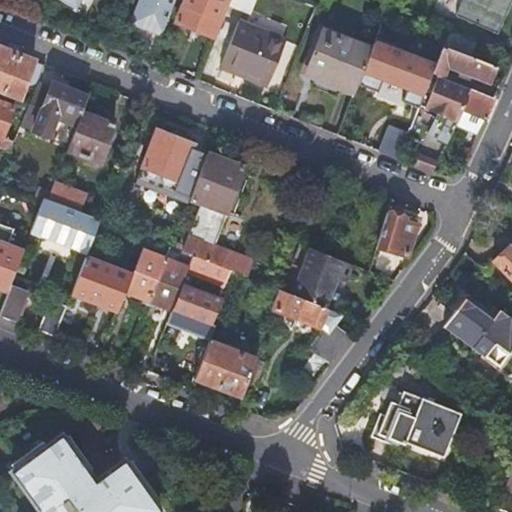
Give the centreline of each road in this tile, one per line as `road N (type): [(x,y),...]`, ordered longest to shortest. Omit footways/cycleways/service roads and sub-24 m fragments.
road 1 (residential): [(0,25),(471,206)]
road 2 (residential): [(471,206),(278,458)]
road 3 (residential): [(0,344),(278,458)]
road 4 (residential): [(278,458),(413,511)]
